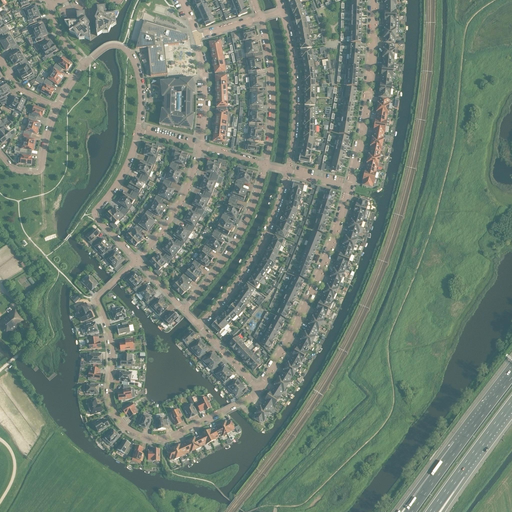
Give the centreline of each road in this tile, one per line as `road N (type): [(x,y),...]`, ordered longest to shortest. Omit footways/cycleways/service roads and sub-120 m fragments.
road 1 (residential): [(259,389),(175,436),(143,437),(124,427),(111,407),(112,350),(96,298),(136,261)]
road 2 (residential): [(349,189),(314,289),(259,389)]
road 3 (residential): [(372,0),(367,99),(349,189)]
road 4 (residential): [(200,326),(254,258),(287,170)]
road 5 (residential): [(265,164),(238,236),(183,310)]
road 6 (residential): [(287,170),(295,84),(281,11)]
road 7 (residential): [(138,131),(124,170),(95,211),(136,261)]
road 8 (residential): [(258,18),(272,109),(265,164)]
road 9 (residential): [(136,261),(176,209),(201,147)]
road 10 (residential): [(85,63),(108,45),(126,49),(138,77),(138,131)]
